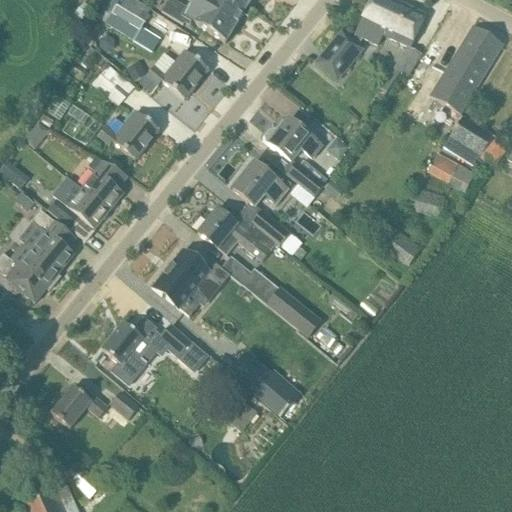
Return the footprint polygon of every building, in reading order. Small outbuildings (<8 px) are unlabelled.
[(130,0),(119,0),(104,26),(133,43),(149,17),(143,13),(145,9),(130,0)] [(246,10),(228,0),(192,0),(187,10),(170,0),(169,0),(161,14),(183,27),(186,21),(194,26),(194,27),(225,45),(243,16),(247,19),(251,14),(246,11),(246,10)] [(228,0),(246,10),(252,0),(228,0)] [(341,34),(316,65),(331,77),(339,83),(364,53),(358,48),(364,40),(371,44),(375,35),(410,51),(418,34),(426,16),(392,0),(371,0),(354,36),(355,36),(351,42),(341,34)] [(81,8),(76,14),(79,18),(83,21),(92,11),(84,5),(81,8)] [(503,47),(473,28),(430,99),(460,117),(503,47)] [(208,72),(185,53),(164,79),(152,70),(140,85),(152,95),(157,87),(158,88),(161,84),(184,102),(208,72)] [(129,74),(134,83),(146,76),(141,67),(129,74)] [(134,90),(108,68),(92,87),(118,109),(134,90)] [(73,69),(69,76),(77,81),(81,74),(73,69)] [(271,131),(265,139),(265,143),(269,146),(268,147),(283,159),(290,165),(302,150),(313,159),(321,149),(299,131),(308,121),(296,112),(279,134),(275,131),(271,131)] [(159,133),(136,115),(116,139),(104,129),(96,140),(108,150),(112,145),(134,163),(159,133)] [(502,153),(506,147),(492,138),(463,118),(443,149),(472,168),(479,159),(491,167),(502,153)] [(49,134),(38,125),(23,142),(34,151),(49,134)] [(475,176),(437,156),(427,175),(464,196),(475,176)] [(95,177),(82,193),(108,214),(122,197),(116,192),(127,179),(97,160),(88,171),(95,177)] [(17,171),(7,164),(0,173),(10,180),(17,171)] [(240,216),(276,246),(293,259),(301,248),(291,240),(291,241),(287,238),(289,235),(261,213),(260,214),(254,210),(265,197),(276,207),(287,193),(253,165),(232,191),(249,205),(240,216)] [(324,188),(296,166),(288,177),(316,200),(324,188)] [(82,193),(66,180),(52,197),(58,201),(48,214),(70,232),(80,219),(94,231),(108,214),(82,193)] [(325,190),(337,199),(342,192),(330,183),(325,190)] [(444,199),(413,189),(406,211),(437,221),(444,199)] [(237,244),(262,263),(276,246),(240,216),(233,225),(216,211),(197,235),(226,258),(237,244)] [(22,245),(59,275),(74,257),(66,251),(74,241),(40,214),(31,225),(36,229),(22,245)] [(421,250),(388,227),(375,246),(407,269),(421,250)] [(59,275),(22,245),(10,260),(3,255),(0,259),(0,273),(6,278),(4,281),(6,282),(3,286),(4,290),(12,298),(17,297),(20,293),(34,305),(59,275)] [(153,289),(152,291),(188,319),(204,301),(194,293),(208,275),(182,254),(153,289)] [(230,259),(221,269),(242,286),(269,308),(269,307),(309,339),(320,325),(254,272),(251,276),(230,259)] [(123,326),(101,353),(117,365),(122,369),(134,379),(146,365),(133,355),(143,342),(144,343),(156,352),(162,357),(168,350),(158,341),(159,339),(152,333),(155,330),(143,321),(133,334),(123,326)] [(159,339),(158,341),(168,350),(179,359),(195,373),(207,359),(191,345),(170,327),(159,339)] [(246,356),(229,375),(280,419),(299,397),(271,372),(268,375),(246,356)] [(87,401),(72,389),(50,416),(69,431),(85,411),(98,422),(99,421),(106,426),(115,416),(90,396),(87,401)] [(138,410),(120,394),(109,408),(127,423),(138,410)] [(246,407),(230,427),(241,435),(257,415),(246,407)] [(101,489),(82,470),(70,483),(89,501),(101,489)] [(75,511),(64,487),(42,498),(39,492),(29,497),(32,502),(24,506),(26,511),(75,511)]
